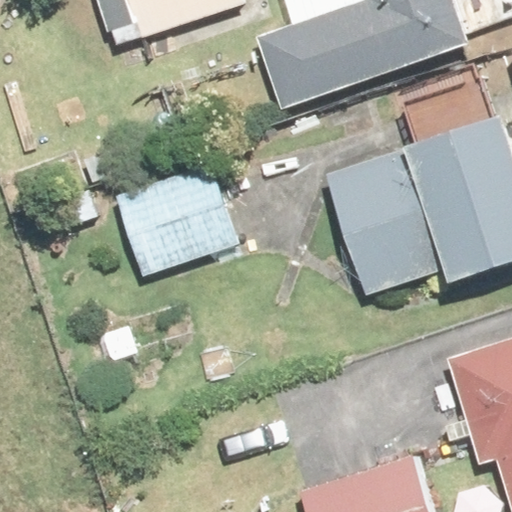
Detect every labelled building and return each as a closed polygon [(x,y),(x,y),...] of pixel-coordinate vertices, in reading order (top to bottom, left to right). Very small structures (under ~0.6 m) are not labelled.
[(103,0),(117,39),(147,29),(156,54),(262,18),(255,0),(103,0)] [(266,41),(292,115),(484,45),(468,0),(379,0),(380,0),(266,41)] [(435,152),(336,183),(375,309),(472,279),(476,292),(511,281),(511,102),(504,78),(420,103),(435,152)] [(223,168),(125,200),(151,281),(248,249),(223,168)] [(511,471),(511,348),(459,366),(494,473),(511,467),(511,471)] [(444,511),(427,460),(309,498),(313,511),(444,511)]
